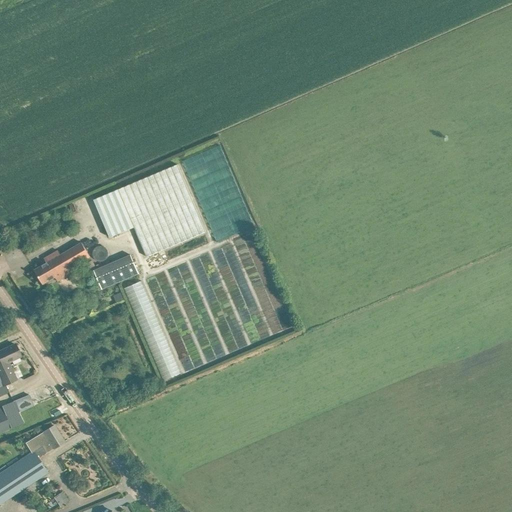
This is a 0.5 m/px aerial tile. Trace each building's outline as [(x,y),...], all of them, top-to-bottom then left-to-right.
[(59,0),(14,18),(67,148),(78,176),(366,59),(364,55),(498,0),(59,0)] [(224,152),(224,238),(254,227),(227,156),(227,159),(224,152)] [(206,231),(177,164),(94,200),(109,237),(134,227),(146,256),(206,231)] [(70,269),(90,258),(81,242),(60,255),(58,250),(44,258),(47,263),(34,270),(43,284),(55,277),(58,281),(72,273),(70,269)] [(139,273),(131,255),(94,271),(102,289),(139,273)] [(92,261),(85,265),(89,272),(93,270),(96,268),(92,261)] [(149,279),(129,285),(161,381),(181,374),(149,279)] [(222,327),(221,285),(204,285),(204,294),(199,294),(199,299),(196,299),(196,307),(199,307),(199,317),(207,316),(207,323),(217,323),(217,327),(222,327)] [(120,292),(113,295),(116,303),(124,299),(120,292)] [(0,433),(10,429),(3,411),(0,412),(0,386),(16,379),(8,362),(12,360),(14,364),(20,361),(18,357),(20,356),(15,344),(0,350),(0,433)] [(0,504),(48,473),(37,457),(40,456),(64,442),(54,426),(45,431),(26,444),(31,452),(0,473),(0,504)] [(63,491),(54,497),(62,507),(70,501),(63,491)]
